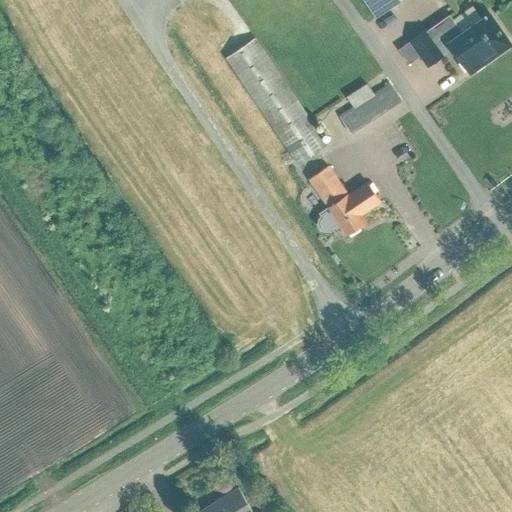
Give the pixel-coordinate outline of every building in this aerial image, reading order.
[(363,0),(376,17),(399,0),(363,0)] [(407,42),(398,48),(408,63),(417,57),(425,68),(453,48),(471,72),(487,60),(485,57),(509,40),(489,13),(471,26),(462,32),(453,19),(449,14),(426,30),(425,29),(410,40),(407,42)] [(298,163),(326,144),(254,38),(227,57),(298,163)] [(351,133),(401,100),(390,83),(373,94),(367,83),(346,97),(353,107),(339,116),(351,133)] [(332,229),(340,224),(346,234),(366,221),(361,214),(380,201),(367,181),(348,194),(328,165),(309,178),(328,206),(319,213),(320,215),(318,218),(317,222),(318,227),(322,230),(327,231),(332,229)] [(262,511),(260,511),(252,511),(238,487),(200,510),(200,511),(262,511)]
